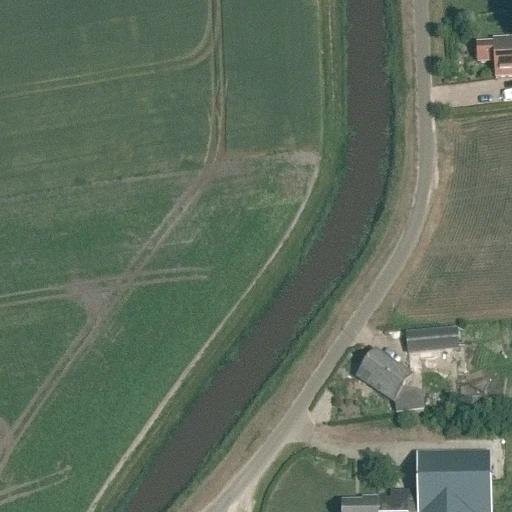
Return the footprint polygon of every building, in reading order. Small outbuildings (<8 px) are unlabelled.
[(511,42),(494,44),(495,48),(477,49),(478,51),(474,53),(475,62),(478,63),(479,66),(495,65),(496,80),(511,79),(511,42)] [(407,357),(458,352),(456,331),(405,336),(407,357)] [(392,370),(374,358),(360,379),(377,390),(375,393),(396,406),(397,417),(425,414),(425,412),(424,396),(406,390),(413,380),(394,367),(392,370)] [(391,511),(492,511),(491,456),(417,458),(418,495),(391,496),(391,502),(391,511)] [(344,511),(391,511),(391,502),(378,502),(378,501),(363,502),(363,506),(344,507),(344,511)]
